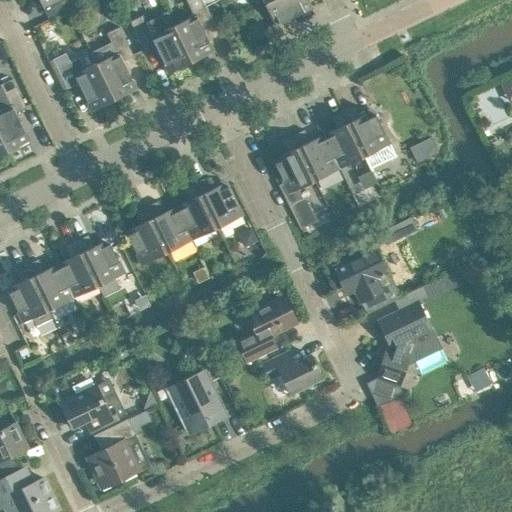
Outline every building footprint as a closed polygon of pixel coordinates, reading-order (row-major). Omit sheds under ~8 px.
[(203,2),(201,0),(186,0),(194,15),(173,25),(191,62),(214,51),(200,24),(211,18),(203,2)] [(312,8),(308,0),(270,0),(265,3),(275,23),(262,30),(268,42),(290,32),(285,21),(312,8)] [(191,62),(173,25),(167,12),(146,22),(143,15),(130,21),(144,51),(155,45),(169,73),(191,62)] [(106,33),(111,42),(91,52),(96,63),(114,100),(136,89),(123,61),(134,56),(119,27),(106,33)] [(0,61),(8,58),(2,45),(0,46),(0,61)] [(114,100),(96,63),(85,69),(79,58),(70,62),(66,53),(53,59),(67,88),(78,83),(91,111),(114,100)] [(0,85),(1,88),(0,89),(0,137),(7,152),(29,141),(16,113),(27,108),(12,79),(0,84),(0,85)] [(390,144),(376,114),(361,121),(354,105),(342,111),(364,156),(390,144)] [(364,156),(342,111),(331,117),(337,128),(323,135),(325,139),(340,168),(364,156)] [(340,168),(325,139),(323,135),(310,141),(304,130),(293,135),(315,180),(340,168)] [(315,180),(293,135),(281,141),(289,157),(275,163),(289,193),(285,195),(284,194),(283,194),(299,227),(313,220),(298,188),(315,180)] [(431,138),(420,143),(425,153),(428,158),(439,153),(436,148),(431,138)] [(243,215),(228,186),(214,193),(207,177),(195,183),(217,228),(243,215)] [(217,228),(195,183),(184,188),(189,200),(176,206),(178,210),(192,240),(217,228)] [(192,240),(178,210),(176,206),(163,213),(157,201),(145,207),(167,252),(192,240)] [(167,252),(145,207),(134,212),(142,228),(127,235),(142,264),(167,252)] [(411,215),(397,222),(404,237),(418,230),(411,215)] [(124,273),(110,243),(96,250),(88,235),(76,240),(99,286),(99,285),(103,294),(113,290),(114,287),(110,280),(124,273)] [(99,286),(76,240),(65,246),(71,257),(57,264),(59,268),(74,298),(99,286)] [(400,297),(388,273),(375,246),(332,267),(345,294),(355,289),(367,314),(400,297)] [(74,298),(59,268),(57,264),(44,270),(38,259),(27,264),(49,310),(74,298)] [(476,262),(463,279),(476,289),(489,272),(476,262)] [(49,310),(27,264),(15,270),(23,286),(9,293),(23,322),(32,318),(36,325),(52,317),(49,310)] [(259,339),(240,348),(247,362),(276,349),(270,335),(297,322),(284,295),(246,313),(259,339)] [(387,347),(378,372),(401,380),(414,342),(411,337),(430,327),(418,302),(378,321),(390,346),(387,347)] [(310,355),(289,365),(283,354),(262,365),(268,378),(280,373),(290,393),(321,377),(310,355)] [(175,385),(168,389),(178,410),(189,433),(226,415),(205,371),(175,385)] [(72,427),(91,418),(96,429),(126,415),(115,391),(102,397),(96,385),(60,403),(72,427)] [(128,418),(101,431),(108,447),(86,457),(101,489),(140,470),(125,440),(136,435),(128,418)] [(0,474),(19,465),(14,454),(28,447),(16,422),(0,429),(0,474)] [(34,481),(27,466),(0,478),(0,508),(5,505),(8,511),(52,511),(58,509),(43,477),(34,481)]
